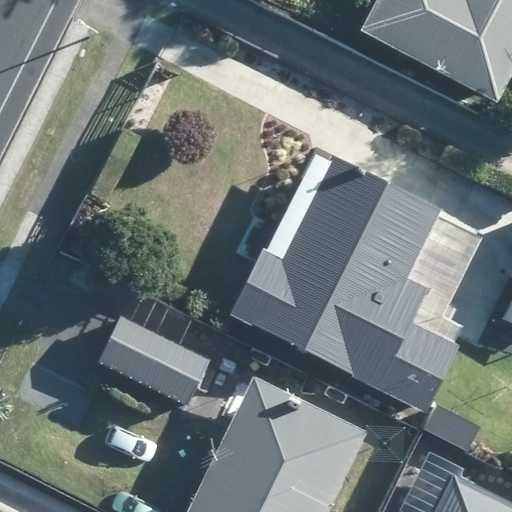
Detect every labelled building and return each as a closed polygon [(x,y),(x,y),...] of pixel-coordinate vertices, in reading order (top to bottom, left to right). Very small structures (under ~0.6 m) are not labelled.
[(511,0),(362,0),(345,31),(481,103),(506,56),(511,59),(511,0)] [(468,233),(342,168),(317,156),(264,259),(248,250),(215,314),(412,414),(452,333),(443,329),(424,319),(436,296),(443,281),(468,233)] [(491,273),(511,284),(511,233),(504,251),(491,273)] [(312,511),(352,432),(239,377),(172,511),(312,511)] [(511,511),(511,498),(460,473),(440,511),(511,511)]
